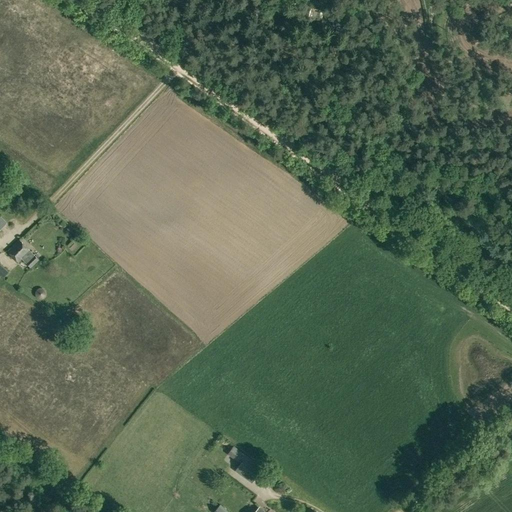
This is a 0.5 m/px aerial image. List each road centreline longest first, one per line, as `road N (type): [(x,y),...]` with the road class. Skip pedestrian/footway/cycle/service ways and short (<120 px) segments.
road 1 (track): [(511,303),(88,0)]
road 2 (track): [(174,70),(10,237)]
road 3 (track): [(401,511),(511,424)]
